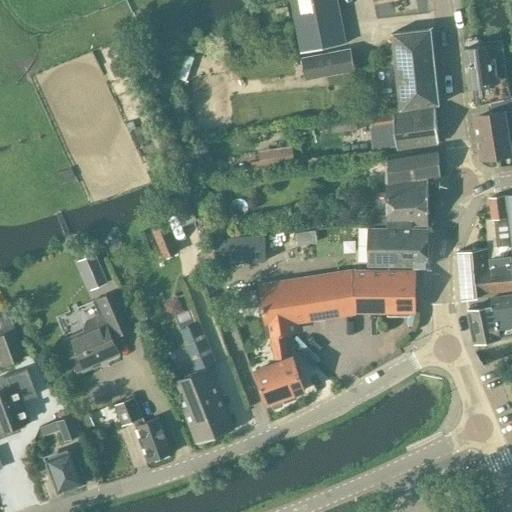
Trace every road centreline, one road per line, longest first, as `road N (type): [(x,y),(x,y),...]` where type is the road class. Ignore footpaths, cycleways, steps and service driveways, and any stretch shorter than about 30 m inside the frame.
road 1 (unclassified): [(56,511),(245,448),(448,347)]
road 2 (tertiary): [(290,511),(485,427)]
road 3 (tertiary): [(462,188),(444,0)]
road 4 (tertiary): [(448,347),(441,269),(448,213),(462,188)]
